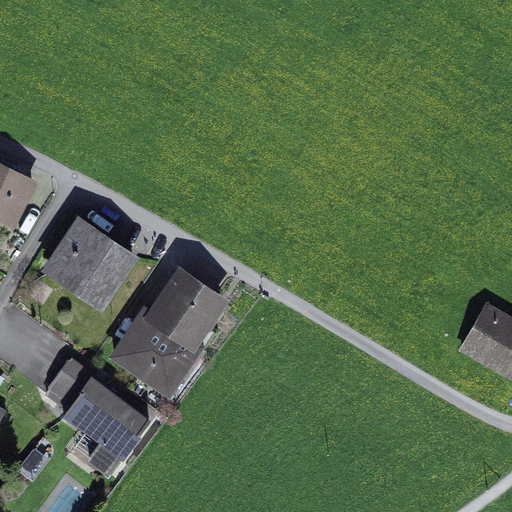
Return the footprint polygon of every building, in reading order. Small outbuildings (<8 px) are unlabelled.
[(32,184),(0,167),(0,215),(5,218),(13,203),(20,207),(32,184)] [(111,238),(82,219),(50,267),(103,303),(134,258),(109,242),(111,238)] [(153,315),(193,342),(221,301),(181,274),(153,315)] [(511,319),(488,306),(463,349),(511,377),(511,319)] [(193,342),(153,315),(146,310),(115,356),(169,393),(200,347),(193,342)] [(148,419),(69,361),(49,388),(67,401),(63,406),(106,438),(91,459),(109,473),(148,419)]
